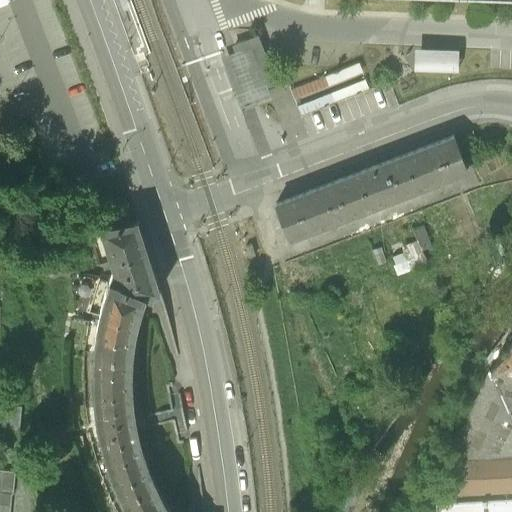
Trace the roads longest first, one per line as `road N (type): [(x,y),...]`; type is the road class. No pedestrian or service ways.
road 1 (unclassified): [(511,107),(446,113),(164,217)]
road 2 (secondary): [(164,217),(211,379),(231,511)]
road 3 (secondary): [(87,0),(164,217)]
